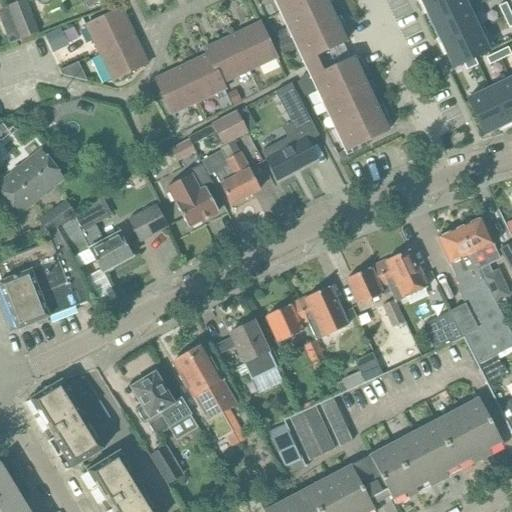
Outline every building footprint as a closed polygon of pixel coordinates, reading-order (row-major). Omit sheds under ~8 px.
[(279,0),(285,11),(307,0),(279,0)] [(296,35),(315,26),(335,17),(326,0),(307,0),(285,11),(296,35)] [(469,9),(464,0),(433,0),(423,5),(433,26),(469,9)] [(38,33),(25,1),(9,8),(22,40),(38,33)] [(506,3),(499,7),(504,18),(511,14),(506,3)] [(85,25),(99,53),(134,37),(121,9),(85,25)] [(469,9),(433,26),(442,47),(479,30),(469,9)] [(346,42),(335,17),(315,26),(296,35),(308,60),(342,43),(346,42)] [(277,58),(260,22),(232,36),(249,71),(277,58)] [(61,28),(43,37),(44,39),(50,51),(53,49),(68,43),(61,28)] [(452,68),(463,63),(474,58),(489,51),(479,30),(442,47),(452,68)] [(249,71),(232,36),(204,49),(207,55),(221,85),(223,84),(249,71)] [(148,65),(134,37),(99,53),(112,81),(148,65)] [(279,45),(283,54),(290,51),(286,42),(279,45)] [(350,60),(342,43),(308,60),(315,75),(350,60)] [(497,53),(500,60),(511,55),(508,48),(497,53)] [(489,65),(500,60),(497,53),(486,58),(489,65)] [(221,85),(207,55),(180,67),(198,103),(225,90),(223,84),(221,85)] [(327,100),(365,82),(354,58),(350,60),(315,75),(327,100)] [(463,63),(466,70),(477,65),(474,58),(463,63)] [(59,71),(61,76),(74,79),(68,67),(59,71)] [(198,103),(180,67),(155,79),(155,80),(172,115),(198,103)] [(489,89),(506,125),(511,122),(511,84),(510,79),(489,89)] [(311,89),(307,80),(301,83),(305,92),(311,89)] [(338,124),(357,116),(377,107),(365,82),(327,100),(338,124)] [(274,92),(291,123),(307,115),(291,84),(274,92)] [(506,125),(489,89),(467,99),(485,135),(498,129),(506,125)] [(241,102),(235,91),(228,95),(233,106),(241,102)] [(227,97),(217,102),(222,111),(232,106),(227,97)] [(377,107),(357,116),(338,124),(350,149),(388,131),(377,107)] [(222,146),(247,133),(248,133),(237,112),(208,127),(188,138),(192,145),(216,133),(222,146)] [(37,136),(29,125),(16,135),(24,146),(37,136)] [(307,142),(301,131),(287,138),(262,152),(277,180),(316,159),(307,142)] [(189,141),(188,141),(172,150),(177,161),(195,152),(189,141)] [(64,179),(42,151),(0,183),(0,190),(19,215),(64,179)] [(260,190),(240,153),(226,160),(221,151),(202,161),(209,176),(214,173),(231,205),(260,190)] [(190,175),(167,187),(176,204),(175,204),(178,210),(188,228),(218,212),(209,194),(206,190),(212,187),(213,186),(202,164),(201,165),(188,172),(190,175)] [(48,234),(55,228),(59,226),(75,215),(65,201),(38,220),(48,234)] [(155,206),(129,220),(140,242),(167,228),(155,206)] [(87,211),(59,226),(55,228),(60,237),(72,261),(74,266),(92,256),(101,274),(133,257),(119,233),(103,241),(87,211)] [(459,227),(465,241),(489,291),(504,284),(497,269),(503,266),(481,218),(459,227)] [(511,339),(499,314),(489,291),(465,241),(459,227),(437,237),(455,278),(457,290),(458,293),(461,291),(467,303),(450,310),(464,338),(479,367),(493,360),(511,350),(511,339)] [(0,282),(0,289),(0,290),(25,280),(50,270),(72,261),(60,237),(0,261),(0,278),(1,282),(0,282)] [(511,271),(511,244),(500,251),(511,271)] [(409,250),(377,265),(390,292),(395,303),(427,289),(421,277),(409,250)] [(83,282),(74,266),(72,261),(50,270),(66,311),(91,301),(83,282)] [(377,265),(347,279),(359,306),(382,296),(390,292),(377,265)] [(66,311),(50,270),(25,280),(41,321),(66,311)] [(16,330),(41,321),(25,280),(0,290),(16,330)] [(329,287),(297,302),(306,322),(316,342),(347,327),(341,314),(329,287)] [(393,328),(404,323),(394,301),(383,306),(393,328)] [(297,302),(267,316),(279,344),(302,333),(298,326),(306,322),(297,302)] [(464,338),(450,310),(419,324),(432,352),(464,338)] [(231,338),(216,346),(220,355),(236,347),(251,380),(275,368),(253,322),(229,333),(231,338)] [(313,367),(325,362),(316,343),(304,348),(313,367)] [(202,346),(187,354),(222,414),(236,406),(202,346)] [(364,383),(382,375),(372,353),(354,362),(364,383)] [(232,447),(238,443),(232,432),(222,414),(187,354),(173,363),(217,441),(226,436),(232,447)] [(504,382),(493,360),(479,367),(488,385),(490,389),(504,382)] [(142,381),(131,388),(142,407),(136,410),(144,422),(145,421),(155,437),(168,429),(169,428),(190,416),(191,415),(182,399),(174,404),(155,373),(152,375),(142,381)] [(66,472),(81,463),(103,449),(61,381),(50,388),(33,393),(35,397),(24,404),(42,434),(48,430),(53,438),(47,442),(66,472)] [(351,441),(332,398),(319,404),(338,447),(351,441)] [(501,442),(478,399),(360,461),(381,500),(390,495),(392,499),(405,493),(408,498),(418,493),(415,488),(427,481),(430,487),(448,477),(445,472),(470,458),(473,464),(491,454),(488,449),(501,442)] [(511,403),(498,410),(511,437),(511,403)] [(333,449),(314,407),(289,418),(308,460),(333,449)] [(117,411),(101,419),(113,442),(129,434),(117,411)] [(286,468),(301,461),(301,459),(289,433),(285,426),(268,434),(285,469),(286,468)] [(238,428),(232,432),(238,443),(245,440),(238,428)] [(166,451),(151,460),(167,488),(182,479),(166,451)] [(155,511),(119,452),(81,475),(100,505),(106,502),(111,510),(107,511),(155,511)] [(263,511),(368,511),(374,509),(371,505),(381,500),(360,461),(263,511)] [(0,511),(17,511),(25,505),(9,479),(0,462),(0,511)] [(278,468),(262,477),(267,485),(282,476),(278,468)]
